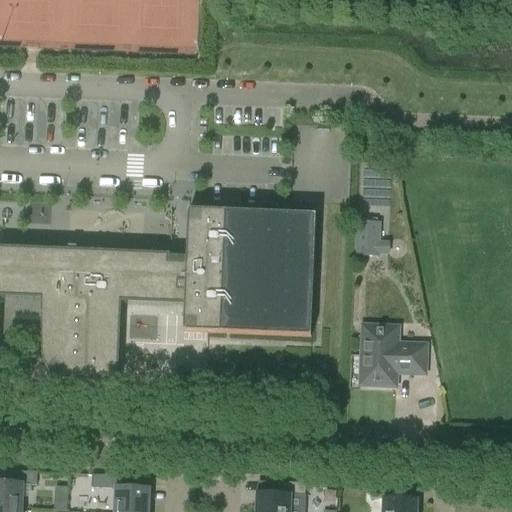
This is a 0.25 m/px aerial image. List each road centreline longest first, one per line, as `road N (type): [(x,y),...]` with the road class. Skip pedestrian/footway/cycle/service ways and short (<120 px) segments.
road 1 (unclassified): [(197,176),(0,167)]
road 2 (unclassified): [(197,93),(0,85)]
road 3 (unclassified): [(344,453),(511,454)]
road 4 (unclassified): [(358,99),(197,93)]
